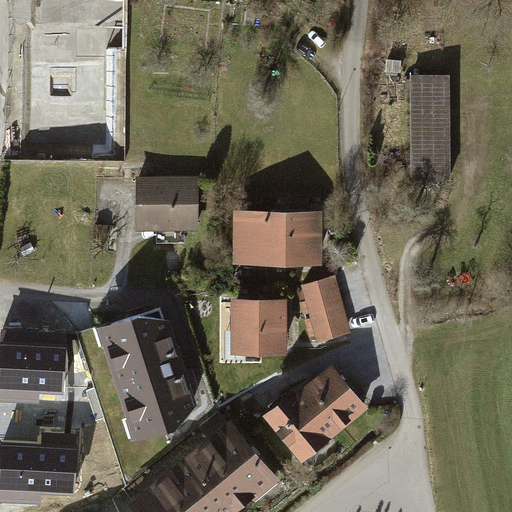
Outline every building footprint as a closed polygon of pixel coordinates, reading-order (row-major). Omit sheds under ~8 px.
[(459,79),(414,77),(411,182),(455,184),(459,79)] [(131,81),(120,81),(120,96),(131,96),(131,81)] [(207,178),(143,175),(141,229),(205,232),(207,178)] [(283,202),(283,211),(284,262),(326,262),(326,210),(312,211),(312,202),(283,202)] [(283,211),(241,211),(242,262),(284,262),(283,211)] [(340,279),(308,287),(312,303),(304,305),(313,340),(321,338),(323,345),(356,336),(340,279)] [(293,298),(238,298),(238,353),(293,353),(293,298)] [(137,309),(96,322),(134,437),(173,424),(196,401),(167,316),(137,309)] [(41,394),(63,396),(67,334),(2,330),(0,364),(0,401),(40,404),(41,394)] [(337,367),(272,418),(306,461),(371,410),(337,367)] [(238,416),(135,497),(147,511),(248,511),(289,480),(238,416)] [(2,442),(0,478),(0,502),(42,505),(42,494),(74,495),(77,435),(43,433),(42,445),(2,442)]
